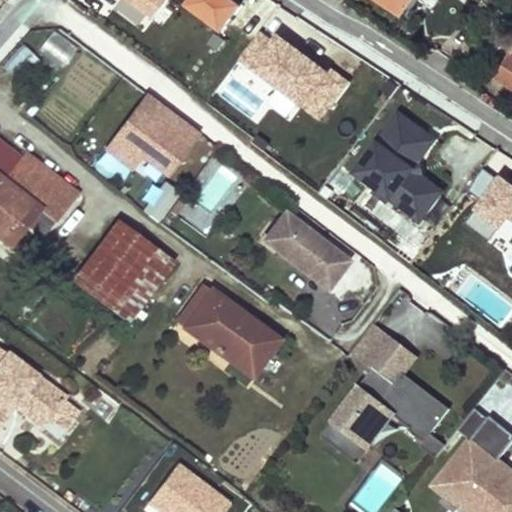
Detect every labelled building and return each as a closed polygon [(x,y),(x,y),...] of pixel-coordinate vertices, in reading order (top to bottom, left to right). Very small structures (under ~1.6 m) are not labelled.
[(117,0),(157,27),(175,1),(173,0),(117,0)] [(229,0),(191,0),(183,12),(222,39),(243,9),(229,0)] [(373,0),(401,19),(413,0),(373,0)] [(319,126),(347,88),(263,26),(235,65),(319,126)] [(171,64),(194,82),(221,47),(198,29),(171,64)] [(41,47),(61,66),(77,51),(57,31),(41,47)] [(20,46),(2,70),(23,85),(41,61),(20,46)] [(511,56),(509,54),(495,78),(511,88),(511,56)] [(212,95),(194,82),(189,89),(206,102),(212,95)] [(199,135),(146,96),(136,110),(146,117),(125,146),(140,157),(167,178),(199,135)] [(146,117),(136,110),(105,150),(133,170),(140,157),(125,146),(146,117)] [(398,114),(354,175),(401,209),(417,188),(406,180),(404,163),(426,133),(398,114)] [(436,140),(426,133),(404,163),(406,180),(417,188),(401,209),(412,217),(435,186),(414,170),(436,140)] [(0,179),(2,181),(19,160),(0,146),(0,179)] [(0,238),(25,258),(77,194),(24,153),(19,160),(2,181),(0,179),(0,238)] [(107,155),(98,166),(124,189),(134,179),(107,155)] [(192,200),(219,214),(241,174),(214,159),(192,200)] [(483,169),(467,190),(483,202),(465,225),(511,260),(511,187),(500,178),(499,180),(483,169)] [(163,183),(142,213),(160,226),(181,196),(163,183)] [(327,290),(348,262),(284,213),(277,223),(291,233),(277,251),(327,290)] [(172,263),(117,222),(72,282),(128,323),(172,263)] [(277,223),(263,241),(277,251),(291,233),(277,223)] [(472,294),(480,274),(462,266),(453,286),(472,294)] [(252,377),(279,340),(203,286),(176,323),(252,377)] [(436,458),(446,446),(431,435),(450,410),(404,374),(416,358),(394,342),(369,374),(374,378),(364,391),(359,387),(322,437),(358,465),(370,449),(361,442),(386,410),(395,416),(411,428),(409,431),(424,441),(420,446),(436,458)] [(64,397),(7,353),(0,361),(0,409),(12,393),(47,420),(64,397)] [(369,374),(359,387),(364,391),(374,378),(369,374)] [(105,419),(116,405),(98,391),(87,405),(105,419)] [(0,422),(14,404),(42,426),(47,420),(12,393),(0,409),(0,422)] [(475,409),(458,431),(471,441),(488,419),(475,409)] [(361,442),(370,449),(395,416),(386,410),(361,442)] [(511,444),(511,434),(490,417),(488,419),(471,441),(434,487),(446,496),(441,503),(451,511),(456,511),(460,508),(465,511),(511,511),(511,472),(507,477),(500,471),(504,466),(498,461),(511,444)] [(358,511),(377,511),(404,476),(380,459),(347,504),(358,511)] [(504,466),(500,471),(507,477),(511,472),(504,466)] [(428,493),(441,503),(446,496),(434,487),(428,493)]
